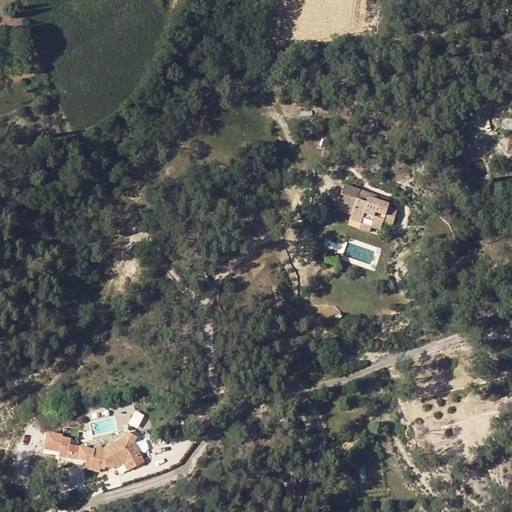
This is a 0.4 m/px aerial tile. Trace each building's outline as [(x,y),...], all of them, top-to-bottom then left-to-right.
[(344,188),(339,201),(355,206),(356,202),(359,192),(344,188)] [(367,200),(389,207),(390,201),(359,192),(356,202),(365,204),(367,200)] [(383,225),(392,227),(397,213),(388,209),(389,207),(367,200),(365,204),(356,202),(355,206),(352,216),(350,222),(360,224),(371,227),(373,220),(384,223),(383,225)] [(336,211),(352,216),(355,206),(339,201),(336,211)] [(371,227),(370,229),(381,233),(383,225),(384,223),(373,220),(371,227)] [(370,229),(371,227),(360,224),(358,230),(369,233),(370,229)] [(137,438),(126,434),(123,439),(104,448),(91,447),(92,450),(80,449),(78,459),(86,460),(84,468),(101,470),(101,468),(105,468),(105,466),(116,466),(115,461),(124,460),(128,468),(144,461),(134,444),(137,438)]
